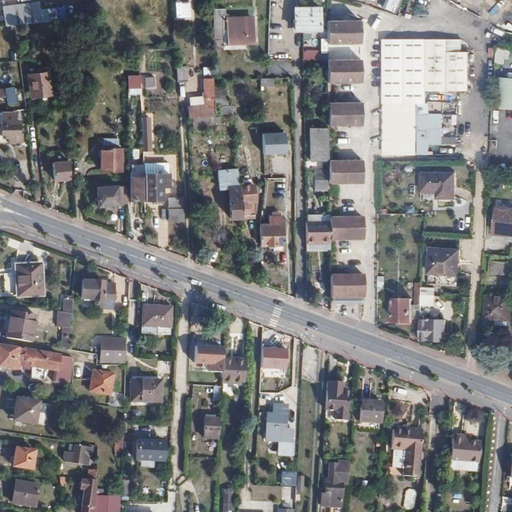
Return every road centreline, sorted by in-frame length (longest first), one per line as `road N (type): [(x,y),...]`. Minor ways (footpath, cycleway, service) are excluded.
road 1 (secondary): [(188,276),(470,382)]
road 2 (residential): [(483,173),(470,382)]
road 3 (secondary): [(188,276),(72,233)]
